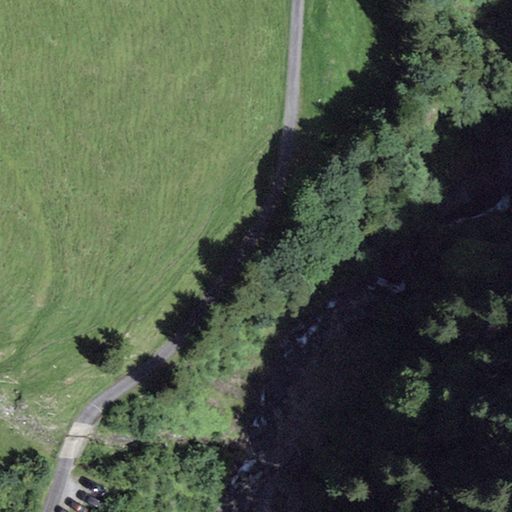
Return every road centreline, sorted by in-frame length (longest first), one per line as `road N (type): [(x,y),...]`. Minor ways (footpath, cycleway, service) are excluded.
road 1 (unclassified): [(300,0),(276,197),(188,328),(93,413),(50,511)]
road 2 (track): [(0,362),(33,330),(55,288),(56,255),(40,189),(0,133)]
